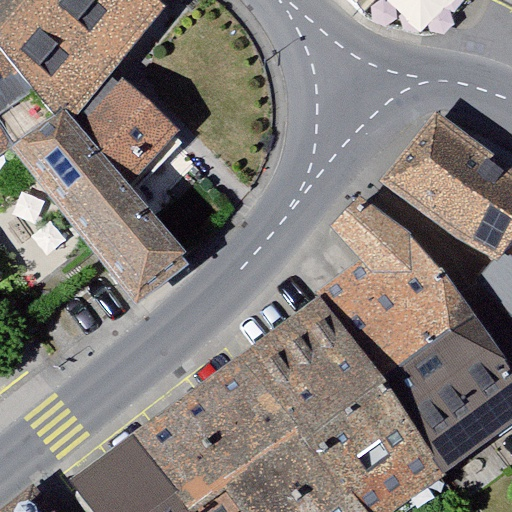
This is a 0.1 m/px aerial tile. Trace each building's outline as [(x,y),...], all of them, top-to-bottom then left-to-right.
[(0,0),(0,80),(41,127),(94,69),(156,0),(0,0)] [(341,0),(366,22),(385,0),(341,0)] [(175,144),(94,69),(41,127),(146,241),(156,231),(127,202),(175,144)] [(0,149),(7,159),(41,127),(0,80),(0,149)] [(511,259),(511,180),(436,126),(383,193),(445,245),(501,274),(511,260),(511,259)] [(146,241),(41,127),(7,159),(128,305),(171,267),(146,241)] [(319,320),(377,403),(478,332),(425,257),(359,212),(331,242),(375,280),(319,320)] [(511,260),(501,274),(487,292),(511,317),(511,260)] [(237,377),(332,511),(397,511),(435,486),(377,403),(319,320),(237,377)] [(377,403),(435,486),(511,432),(511,380),(478,332),(377,403)] [(332,511),(237,377),(82,486),(100,511),(332,511)]
